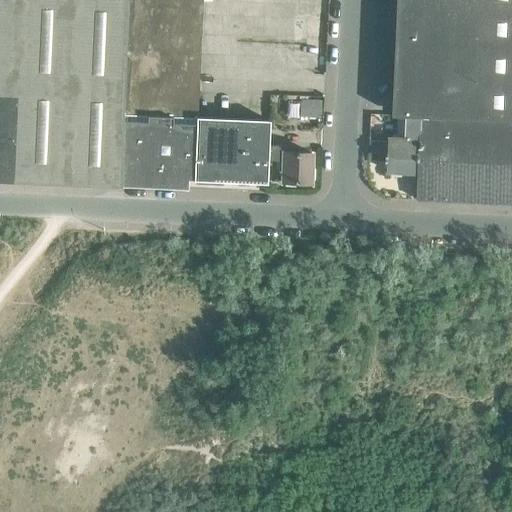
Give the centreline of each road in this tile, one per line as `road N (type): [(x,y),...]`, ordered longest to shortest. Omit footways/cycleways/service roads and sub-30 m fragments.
road 1 (unclassified): [(0,208),(345,223)]
road 2 (unclassified): [(345,223),(354,0)]
road 3 (unclassified): [(345,223),(511,230)]
